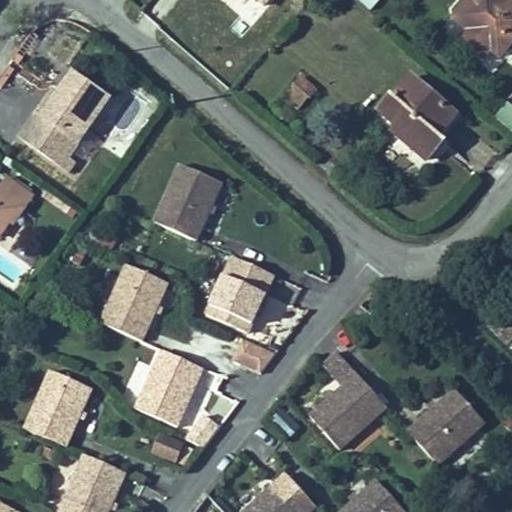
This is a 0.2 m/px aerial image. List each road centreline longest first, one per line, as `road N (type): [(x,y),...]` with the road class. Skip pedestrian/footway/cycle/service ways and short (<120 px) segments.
road 1 (unclassified): [(86,0),(375,250)]
road 2 (residential): [(176,511),(375,250)]
road 3 (unclassified): [(375,250),(409,260),(444,252),(511,180)]
